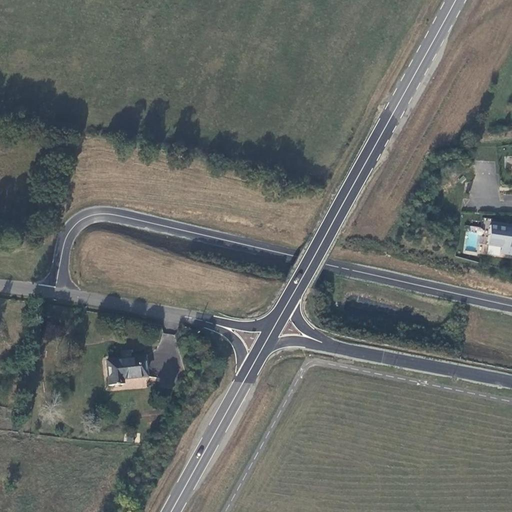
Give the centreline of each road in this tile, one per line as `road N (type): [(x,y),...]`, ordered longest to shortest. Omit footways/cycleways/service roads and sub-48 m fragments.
road 1 (tertiary): [(55,294),(71,226),(103,213),(511,305)]
road 2 (secondary): [(286,306),(457,0)]
road 3 (tertiary): [(511,379),(308,338)]
road 4 (secondary): [(171,511),(247,374)]
road 5 (tertiary): [(200,319),(55,294)]
